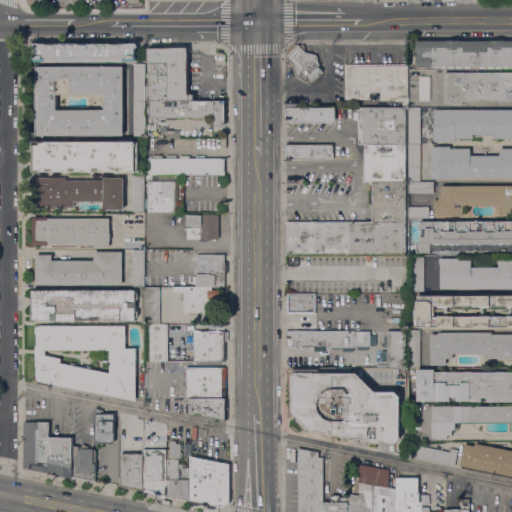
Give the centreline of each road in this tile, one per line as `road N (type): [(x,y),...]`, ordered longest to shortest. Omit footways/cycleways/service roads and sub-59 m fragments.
road 1 (residential): [(3,495),(6,0)]
road 2 (primary): [(258,511),(258,166)]
road 3 (primary): [(258,166),(257,23)]
road 4 (secondary): [(503,22),(365,23)]
